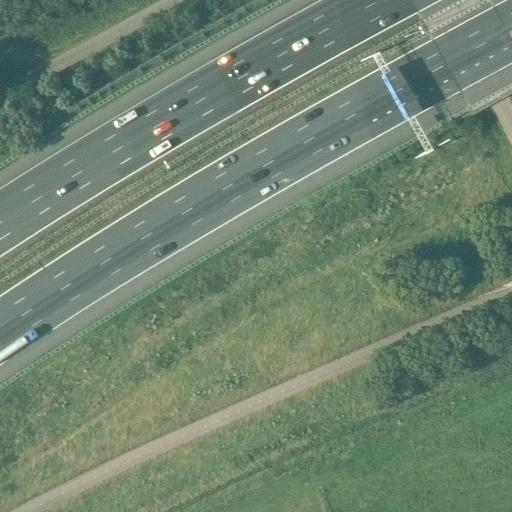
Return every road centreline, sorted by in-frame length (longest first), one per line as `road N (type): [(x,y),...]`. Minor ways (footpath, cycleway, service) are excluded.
road 1 (motorway): [(0,331),(252,170),(511,29)]
road 2 (motorway): [(385,0),(121,148),(0,229)]
road 3 (unclassified): [(173,0),(0,95)]
road 4 (unclassified): [(511,128),(443,0)]
